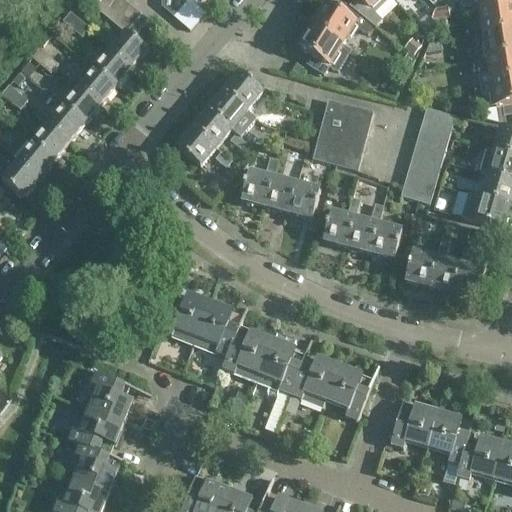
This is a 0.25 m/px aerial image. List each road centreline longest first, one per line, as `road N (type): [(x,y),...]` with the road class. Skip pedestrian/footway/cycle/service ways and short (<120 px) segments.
road 1 (residential): [(125,162),(187,224),(295,294),(403,334)]
road 2 (residential): [(141,511),(184,424),(358,500)]
road 3 (residential): [(125,162),(252,0)]
road 4 (residential): [(0,288),(125,162)]
road 5 (residential): [(358,500),(403,334)]
